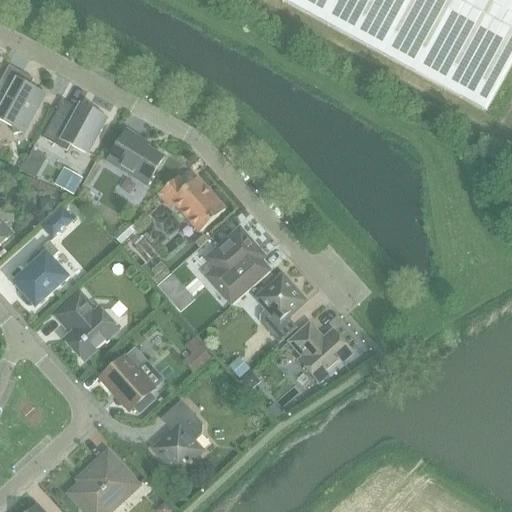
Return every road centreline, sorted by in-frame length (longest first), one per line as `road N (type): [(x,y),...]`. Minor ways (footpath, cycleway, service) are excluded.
road 1 (residential): [(342,304),(197,141),(0,33)]
road 2 (residential): [(0,499),(75,429),(79,411),(16,337)]
